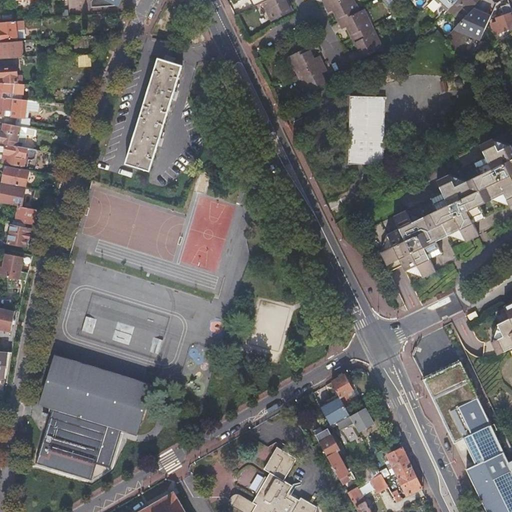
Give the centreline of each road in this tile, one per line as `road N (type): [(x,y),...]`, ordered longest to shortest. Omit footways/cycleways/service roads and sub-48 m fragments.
road 1 (residential): [(77,511),(375,342)]
road 2 (primary): [(197,0),(319,232)]
road 3 (primary): [(319,232),(319,216),(213,0)]
road 4 (primary): [(465,511),(412,395),(395,381)]
road 5 (primary): [(395,381),(392,402),(444,511)]
road 6 (primary): [(375,342),(319,232)]
